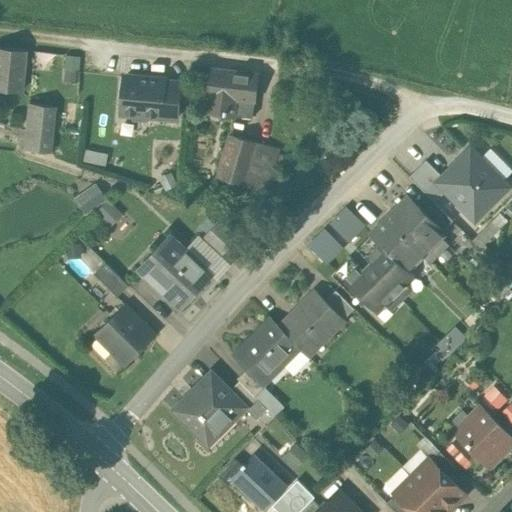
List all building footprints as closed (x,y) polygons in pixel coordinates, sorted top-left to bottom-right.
[(25,50),(0,47),(0,88),(21,91),(25,50)] [(65,77),(79,79),(82,55),(68,53),(65,77)] [(257,75),(212,69),(206,111),(252,117),(257,75)] [(164,79),(125,76),(122,112),(132,113),(135,118),(147,119),(151,115),(161,116),(164,81),(164,79)] [(180,82),(164,81),(161,116),(177,117),(180,82)] [(55,106),(29,103),(24,149),(51,152),(55,106)] [(257,142),(231,134),(218,177),(244,185),(257,142)] [(257,142),(244,185),(258,189),(270,146),(257,142)] [(86,159),(108,163),(111,151),(88,147),(86,159)] [(509,186),(471,148),(437,181),(475,220),(509,186)] [(108,200),(95,183),(74,197),(86,215),(108,200)] [(425,212),(409,196),(372,233),(380,242),(381,242),(406,267),(420,253),(429,262),(448,243),(439,234),(443,230),(425,212)] [(122,212),(109,200),(96,213),(109,226),(122,212)] [(453,220),(434,202),(425,212),(443,230),(453,220)] [(365,226),(347,208),(331,223),(349,241),(365,226)] [(240,236),(220,218),(202,238),(222,256),(240,236)] [(343,248),(325,229),(309,245),(328,263),(343,248)] [(211,273),(175,239),(162,252),(158,248),(138,270),(166,296),(170,292),(182,304),(211,273)] [(369,273),(359,263),(343,278),(378,313),(385,306),(386,307),(388,305),(392,310),(412,290),(408,286),(409,284),(408,283),(415,276),(406,267),(381,242),(380,242),(365,257),(375,267),(369,273)] [(128,285),(105,261),(94,273),(117,296),(128,285)] [(354,308),(336,290),(326,300),(344,319),(354,308)] [(316,291),(280,327),(299,347),(308,355),(344,319),(326,300),(316,291)] [(124,305),(95,334),(125,364),(154,334),(124,305)] [(271,318),(234,355),(247,368),(263,384),(263,383),(299,347),(280,327),(271,318)] [(458,323),(432,348),(444,359),(469,334),(458,323)] [(263,384),(247,368),(237,378),(239,380),(255,396),(266,386),(263,383),(263,384)] [(230,389),(212,371),(174,409),(201,437),(212,426),(218,432),(244,406),(245,405),(230,389)] [(255,396),(239,380),(230,389),(245,405),(244,406),(248,411),(259,400),(255,396)] [(501,412),(511,400),(511,398),(497,385),(485,398),(501,412)] [(259,400),(248,411),(256,419),(267,408),(259,400)] [(507,433),(481,408),(456,433),(490,467),(507,450),(498,442),(507,433)] [(498,442),(507,450),(511,445),(511,438),(507,433),(498,442)] [(300,466),(311,452),(298,441),(287,455),(300,466)] [(412,469),(427,454),(421,448),(406,463),(412,469)] [(456,468),(439,451),(431,459),(448,476),(456,468)] [(287,485),(254,454),(246,464),(244,462),(242,465),(243,466),(232,478),(264,509),(287,485)] [(234,458),(219,474),(228,482),(232,478),(243,466),(242,465),(234,458)] [(431,459),(430,459),(413,477),(446,510),(464,493),(448,476),(431,459)] [(444,511),(446,510),(413,477),(395,494),(412,511),(444,511)] [(305,487),(287,506),(293,511),(298,511),(312,499),(315,496),(305,487)] [(345,511),(353,505),(338,490),(321,507),(315,511),(345,511)] [(411,511),(412,511),(395,494),(387,503),(395,511),(411,511)] [(298,511),(315,511),(321,507),(312,499),(298,511)]
